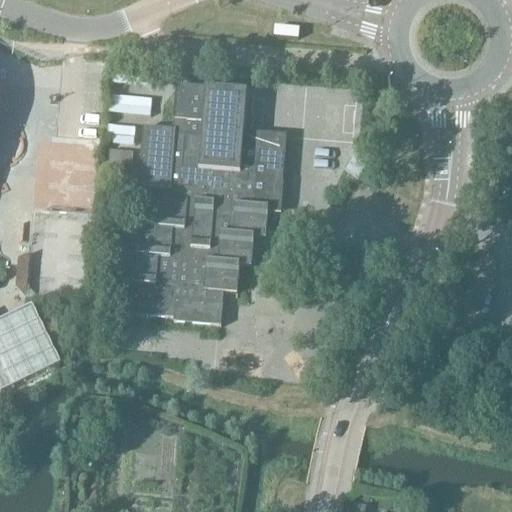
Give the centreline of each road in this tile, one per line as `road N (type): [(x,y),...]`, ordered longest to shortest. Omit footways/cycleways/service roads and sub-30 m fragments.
road 1 (tertiary): [(324,511),(351,400),(439,218),(449,90)]
road 2 (residential): [(0,5),(91,30),(169,2)]
